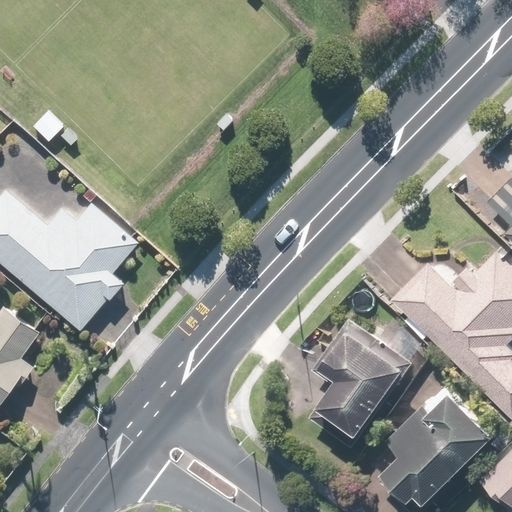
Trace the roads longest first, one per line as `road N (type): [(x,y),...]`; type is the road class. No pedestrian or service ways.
road 1 (secondary): [(160,401),(511,26)]
road 2 (tertiary): [(160,401),(269,490),(284,511)]
road 3 (tertiary): [(225,511),(118,446)]
